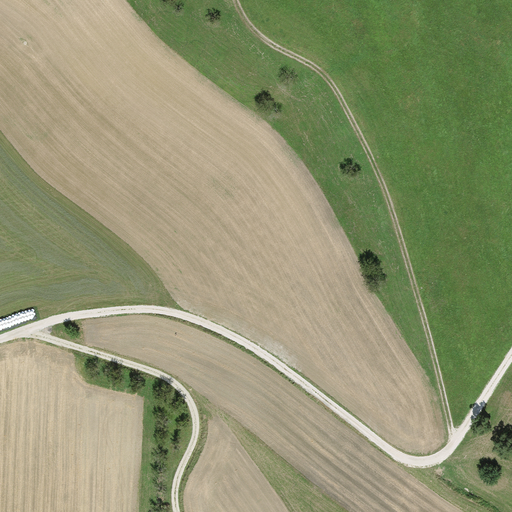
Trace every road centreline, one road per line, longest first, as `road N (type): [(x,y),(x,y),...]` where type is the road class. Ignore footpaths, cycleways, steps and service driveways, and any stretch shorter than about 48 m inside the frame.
road 1 (track): [(0,340),(114,310),(162,310),(207,323),(419,462),(452,446),(511,351)]
road 2 (track): [(235,0),(260,39),(317,69),(364,145),(395,224),(454,443)]
road 3 (track): [(26,329),(176,383),(194,434),(174,484),(175,511)]
